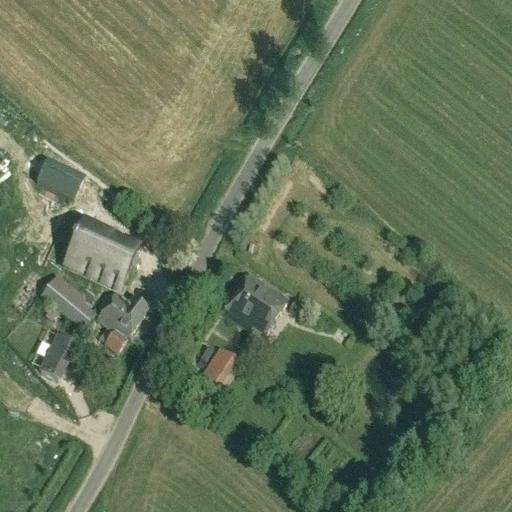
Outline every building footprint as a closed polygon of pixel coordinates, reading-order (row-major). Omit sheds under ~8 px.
[(84,181),(48,164),(37,186),(74,203),(84,181)] [(119,294),(122,288),(138,251),(122,244),(121,248),(112,244),(114,240),(84,226),(76,242),(73,241),(71,245),(74,247),(67,263),(64,269),(119,294)] [(249,278),(222,319),(251,338),(245,346),(262,358),(270,345),(264,341),(289,304),(249,278)] [(40,301),(82,336),(96,318),(84,309),(80,298),(57,279),(40,301)] [(133,303),(130,308),(117,298),(88,337),(116,358),(148,314),(133,303)] [(295,304),(289,314),(301,322),(308,312),(295,304)] [(59,384),(78,347),(60,338),(41,376),(59,384)] [(218,352),(204,375),(224,388),(239,365),(218,352)]
